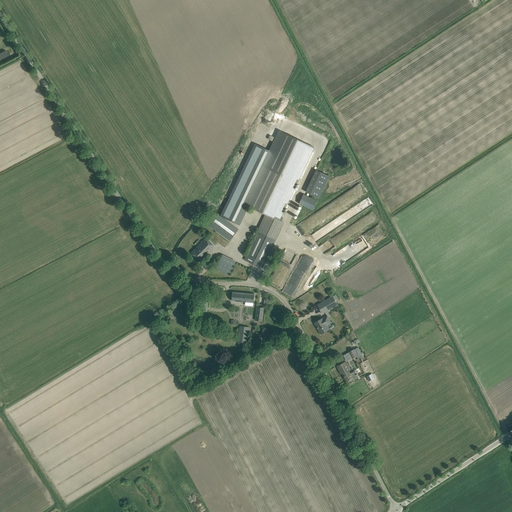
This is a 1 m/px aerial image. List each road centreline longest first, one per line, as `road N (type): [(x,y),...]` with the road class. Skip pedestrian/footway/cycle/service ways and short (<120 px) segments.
road 1 (unclassified): [(395,509),(280,296),(193,280),(165,263),(0,15)]
road 2 (unknown): [(280,296),(294,255),(278,209),(313,133)]
road 3 (unclassified): [(395,509),(511,433)]
